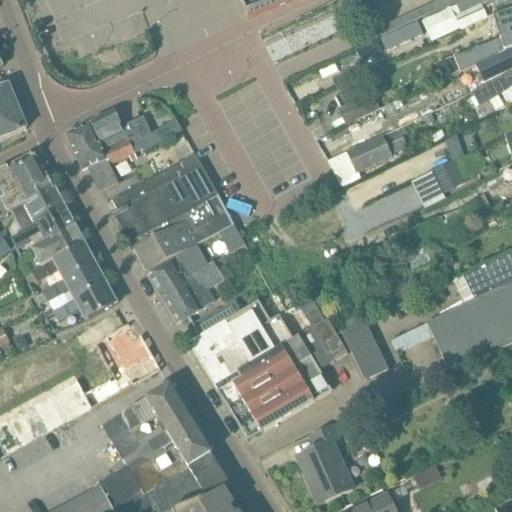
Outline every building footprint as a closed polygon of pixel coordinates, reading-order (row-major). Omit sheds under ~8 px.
[(240,0),(249,20),(294,0),(240,0)] [(445,0),(382,30),(385,36),(463,0),(445,0)] [(511,7),(511,0),(470,0),(456,6),(456,7),(422,23),(432,43),(460,29),(461,33),(488,20),(484,10),(493,6),(497,13),(511,7)] [(501,40),(455,58),(460,73),(477,66),(504,55),(511,51),(511,12),(495,20),(501,40)] [(418,24),(381,40),(387,53),(424,37),(418,24)] [(381,53),(377,43),(356,54),(361,63),(381,53)] [(511,51),(504,55),(477,66),(483,82),(484,88),(489,85),(508,77),(511,74),(511,51)] [(443,82),(461,74),(454,59),(436,66),(443,82)] [(0,141),(27,130),(9,87),(6,88),(0,75),(0,74),(0,141)] [(511,74),(508,77),(489,85),(457,102),(465,116),(467,115),(470,120),(477,117),(474,111),(503,96),(502,95),(511,90),(511,74)] [(347,126),(380,112),(373,97),(340,111),(347,126)] [(395,106),(387,110),(390,117),(398,113),(398,112),(404,109),(401,102),(395,105),(395,106)] [(103,151),(142,131),(137,119),(121,126),(115,114),(91,125),(103,151)] [(177,123),(167,128),(173,139),(182,134),(177,123)] [(104,153),(103,151),(91,125),(67,136),(83,172),(88,170),(99,194),(119,185),(110,167),(130,157),(132,162),(136,160),(134,156),(135,155),(133,150),(139,147),(134,139),(104,153)] [(359,182),(357,176),(393,159),(384,140),(383,138),(328,163),(342,189),(359,182)] [(461,148),(448,152),(452,162),(464,158),(461,148)] [(30,157),(0,173),(0,186),(7,199),(0,203),(0,214),(2,218),(13,213),(55,191),(38,160),(30,157)] [(218,199),(195,158),(157,177),(157,178),(143,186),(112,202),(118,213),(125,224),(124,226),(124,228),(124,231),(125,234),(125,236),(127,238),(128,240),(129,241),(131,242),(129,244),(130,245),(132,244),(218,199)] [(444,168),(432,173),(444,196),(455,191),(444,168)] [(511,168),(509,170),(500,174),(505,187),(511,185),(511,168)] [(55,191),(13,213),(23,231),(37,223),(65,209),(55,191)] [(218,199),(132,244),(136,253),(138,252),(148,272),(147,273),(147,274),(219,235),(234,228),(218,199)] [(477,205),(415,229),(422,247),(484,223),(477,205)] [(47,242),(75,228),(65,209),(37,223),(23,231),(19,233),(21,237),(12,242),(17,251),(31,244),(30,241),(42,234),(46,242),(47,242)] [(46,242),(31,250),(41,269),(85,246),(75,228),(47,242),(46,242)] [(234,228),(219,235),(231,256),(245,248),(239,238),(234,228)] [(1,236),(0,236),(0,259),(11,252),(1,236)] [(65,282),(96,266),(85,246),(41,269),(33,274),(38,284),(60,272),(65,282)] [(511,255),(463,277),(475,302),(475,303),(511,284),(511,255)] [(163,300),(188,285),(186,281),(197,274),(190,262),(178,269),(175,264),(150,279),(163,300)] [(76,302),(106,286),(96,266),(65,282),(44,294),(49,304),(71,292),(76,302)] [(215,304),(201,281),(200,278),(188,285),(163,300),(179,326),(204,311),(203,311),(215,304)] [(511,284),(475,303),(475,302),(428,325),(451,375),(469,366),(511,346),(511,284)] [(87,322),(113,309),(117,306),(106,286),(76,302),(55,314),(60,324),(81,312),(87,322)] [(314,302),(301,310),(313,330),(314,329),(325,322),(314,302)] [(237,304),(219,315),(225,324),(242,313),(237,304)] [(200,338),(191,344),(194,350),(201,362),(202,361),(206,359),(208,363),(272,325),(261,305),(253,309),(252,307),(242,313),(225,324),(202,337),(200,338)] [(272,325),(208,363),(216,376),(218,375),(222,384),(224,382),(294,341),(280,320),(272,325)] [(325,322),(314,329),(323,345),(334,364),(348,355),(337,337),(328,320),(325,322)] [(365,323),(342,335),(366,383),(389,372),(365,323)] [(77,382),(0,423),(0,458),(1,460),(161,373),(134,324),(107,339),(107,341),(97,346),(114,378),(108,381),(110,383),(88,395),(87,393),(83,394),(77,382)] [(229,394),(223,398),(229,408),(228,408),(229,411),(233,408),(240,410),(242,413),(317,367),(309,353),(323,345),(314,329),(313,330),(294,341),(224,382),(227,388),(226,389),(229,394)] [(0,348),(10,344),(3,330),(0,331),(0,348)] [(0,363),(4,362),(0,354),(0,350),(10,345),(10,344),(0,348),(0,363)] [(242,422),(238,425),(248,443),(333,393),(317,367),(242,413),(244,416),(242,422)] [(208,501),(224,492),(231,487),(170,387),(102,429),(126,469),(98,486),(100,490),(112,511),(173,511),(207,499),(208,501)] [(340,441),(339,440),(333,427),(310,438),(310,439),(311,438),(316,450),(298,458),(320,506),(354,491),(332,444),(340,441)] [(491,476),(475,484),(481,496),(496,488),(491,476)] [(112,511),(100,490),(58,511),(112,511)] [(238,500),(232,504),(224,492),(208,501),(207,499),(173,511),(246,511),(240,503),(238,500)] [(395,511),(388,497),(358,511),(395,511)]
